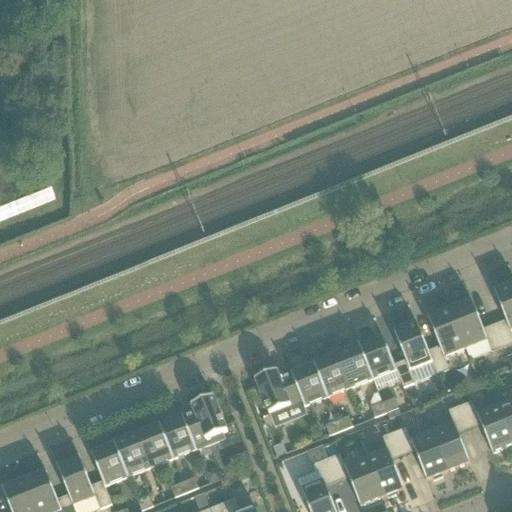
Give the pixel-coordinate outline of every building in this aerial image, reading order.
[(44,0),(31,0),(30,18),(43,18),(44,0)] [(506,322),(494,327),(504,350),(511,346),(511,336),(511,333),(511,332),(511,285),(494,293),(506,322)] [(471,302),(450,311),(466,351),(487,342),(492,355),(504,350),(494,327),(483,331),(471,302)] [(466,351),(450,311),(445,312),(444,311),(433,315),(434,317),(428,319),(440,348),(428,353),(433,364),(438,377),(449,372),(444,359),(466,351)] [(406,362),(394,367),(397,372),(404,390),(416,385),(410,373),(433,364),(428,353),(416,324),(394,333),(406,362)] [(383,338),(359,347),(373,382),(397,372),(394,367),(383,338)] [(373,382),(359,347),(337,356),(351,391),(373,382)] [(351,391),(337,356),(314,365),(328,400),(351,391)] [(328,400),(314,365),(313,365),(314,366),(291,375),(292,377),(303,403),(302,403),(305,409),(328,400)] [(292,377),(281,381),(277,373),(255,382),(269,417),(274,415),(276,418),(288,413),(286,410),(302,403),(303,403),(292,377)] [(511,391),(510,400),(510,403),(498,407),(511,441),(511,391)] [(183,418),(194,447),(195,447),(197,452),(224,441),(222,436),(227,433),(214,399),(192,407),(195,416),(184,420),(183,418)] [(394,400),(382,405),(387,416),(399,411),(394,400)] [(511,448),(511,441),(498,407),(477,416),(472,403),(460,408),(470,432),(481,427),(493,456),(511,448)] [(387,416),(382,405),(371,410),(375,420),(387,416)] [(459,436),(470,432),(460,408),(449,413),(454,425),(432,434),(449,474),(470,465),(459,436)] [(194,447),(182,418),(160,427),(160,426),(160,427),(174,461),(197,452),(195,447),(194,447)] [(349,418),(337,423),(341,434),(353,429),(349,418)] [(341,434),(337,423),(325,428),(330,438),(341,434)] [(174,461),(160,427),(137,436),(151,471),(174,461)] [(449,474),(432,434),(411,442),(406,430),(394,434),(404,458),(415,453),(427,483),(432,480),(434,483),(443,479),(442,477),(449,474)] [(392,463),(404,458),(394,434),(383,439),(388,452),(366,460),(382,500),(387,499),(388,500),(399,496),(398,494),(404,492),(392,463)] [(151,471),(137,436),(114,445),(128,480),(151,471)] [(128,480),(114,445),(91,455),(103,483),(105,489),(128,480)] [(382,500),(366,460),(345,469),(340,456),(328,461),(338,484),(349,480),(361,509),(382,500)] [(57,468),(69,497),(73,508),(96,499),(101,511),(112,507),(105,489),(103,483),(91,488),(80,459),(57,468)] [(335,511),(326,489),(338,484),(328,461),(317,466),(324,484),(302,492),(309,511),(335,511)] [(46,472),(24,481),(36,511),(74,511),(73,508),(69,497),(57,502),(46,472)] [(195,480),(183,485),(187,495),(199,491),(195,480)] [(36,511),(24,481),(19,483),(19,481),(7,486),(8,487),(2,490),(11,511),(36,511)] [(187,495),(183,485),(171,489),(175,500),(187,495)] [(141,511),(145,511),(154,509),(150,498),(137,503),(141,511)] [(239,511),(235,501),(210,511),(256,511),(255,508),(244,511),(239,511)]
